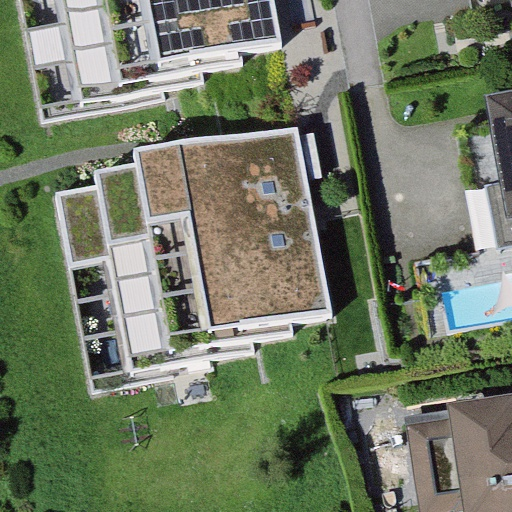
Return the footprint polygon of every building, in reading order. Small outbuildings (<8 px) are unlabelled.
[(7,0),(32,113),(282,60),(268,0),(7,0)] [(511,0),(498,0),(501,11),(511,9),(511,0)] [(511,101),(477,107),(499,243),(511,240),(511,101)] [(45,204),(84,386),(334,333),(300,174),(295,151),(195,172),(45,204)] [(511,511),(511,418),(407,430),(415,511),(511,511)]
